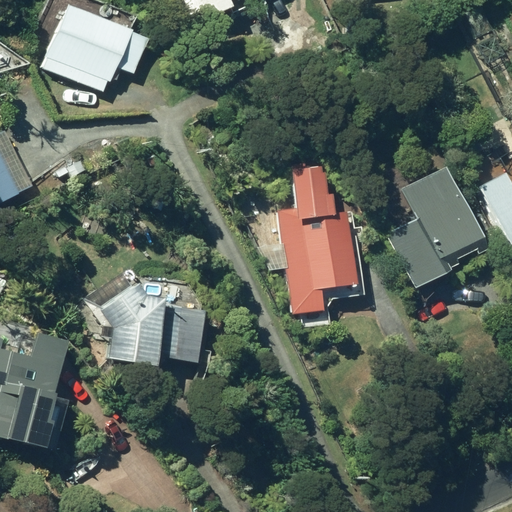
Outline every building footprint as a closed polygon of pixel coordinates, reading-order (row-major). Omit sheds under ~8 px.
[(197,10),(201,19),(221,9),(217,0),(172,0),(180,17),(197,10)] [(36,70),(97,93),(101,81),(104,81),(109,67),(127,74),(140,40),(122,34),(122,32),(56,7),(37,59),(39,60),(36,70)] [(476,27),(466,31),(474,49),(484,43),(476,27)] [(0,133),(0,200),(27,189),(2,133),(0,133)] [(139,153),(145,162),(154,157),(148,148),(139,153)] [(511,172),(501,178),(487,152),(466,163),(474,180),(470,182),(477,198),(474,199),(499,249),(502,246),(509,259),(511,257),(511,172)] [(301,169),(300,162),(285,164),(286,171),(281,172),(285,209),(272,210),(284,317),(315,313),(312,291),(349,287),(340,213),(325,215),(323,195),(318,196),(315,168),(301,169)] [(383,235),(410,290),(438,276),(437,273),(455,265),(452,260),(471,250),(474,256),(482,251),(441,168),(398,190),(414,220),(383,235)] [(187,365),(198,311),(155,303),(155,301),(136,298),(117,271),(73,303),(94,333),(89,362),(142,371),(142,369),(145,370),(154,365),(156,360),(187,365)] [(0,444),(29,452),(31,449),(46,452),(59,402),(45,398),(58,343),(27,335),(22,358),(0,352),(0,444)]
